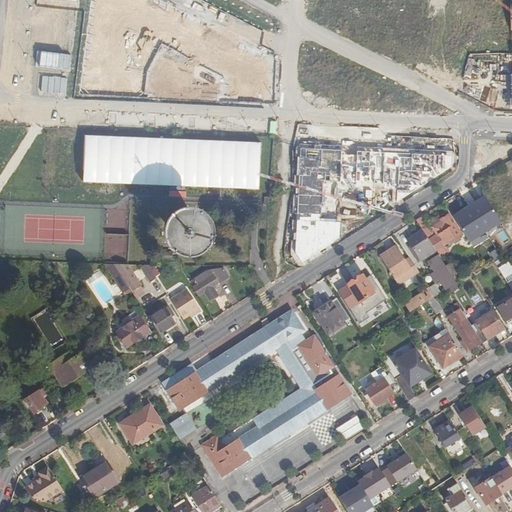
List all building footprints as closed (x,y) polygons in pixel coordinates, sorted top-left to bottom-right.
[(465,11),(466,0),(454,0),(453,10),(465,11)] [(464,17),(452,16),(447,53),(456,54),(459,36),(456,36),(457,22),(463,23),(464,17)] [(478,30),(472,29),(471,47),(491,49),(493,31),(487,31),(488,19),(479,18),(478,30)] [(452,60),(448,89),(465,91),(469,62),(452,60)] [(87,138),(85,182),(260,189),(261,145),(87,138)] [(396,143),(386,143),(393,153),(400,149),(396,143)] [(427,155),(421,159),(429,171),(435,167),(427,155)] [(378,169),(363,179),(379,203),(387,197),(386,195),(392,191),(378,169)] [(484,182),(478,186),(485,196),(486,199),(492,208),(503,202),(511,196),(500,176),(489,183),(494,190),(491,192),(484,182)] [(476,183),(471,186),(475,203),(485,196),(478,186),(476,183)] [(356,190),(342,199),(352,216),(367,207),(356,190)] [(466,210),(461,193),(453,198),(462,212),(466,210)] [(453,198),(444,203),(450,212),(451,212),(456,219),(464,214),(462,212),(453,198)] [(476,206),(482,215),(492,208),(486,199),(476,206)] [(332,201),(318,210),(318,211),(328,226),(342,217),(332,201)] [(492,208),(501,223),(511,217),(503,202),(492,208)] [(490,231),(501,223),(492,208),(482,215),(480,216),(490,231)] [(318,211),(294,226),(303,242),(328,226),(318,211)] [(480,240),(464,214),(456,219),(472,245),(480,240)] [(423,232),(439,257),(442,256),(445,248),(447,247),(447,246),(453,242),(454,243),(457,241),(458,236),(461,234),(449,216),(439,223),(437,221),(427,227),(422,218),(416,221),(423,232)] [(176,232),(176,235),(177,238),(178,240),(179,242),(181,244),(183,245),(186,246),(188,247),(191,247),(193,246),(196,245),(198,243),(200,241),(201,239),(202,236),(202,232),(201,230),(200,228),(199,225),(197,224),(195,222),(193,221),(191,221),(188,221),(186,221),(183,222),(181,224),(179,225),(178,228),(177,230),(176,232)] [(291,231),(274,242),(282,254),(298,243),(291,231)] [(439,257),(423,232),(408,241),(409,242),(407,244),(415,257),(423,252),(436,273),(432,276),(436,282),(440,280),(447,290),(456,285),(452,278),(446,268),(439,257)] [(418,273),(410,259),(406,262),(396,247),(395,248),(393,245),(386,250),(388,253),(381,257),(399,285),(418,273)] [(452,264),(446,268),(452,278),(459,274),(452,264)] [(150,283),(157,279),(149,265),(145,265),(141,268),(150,283)] [(130,289),(115,266),(107,271),(122,294),(130,289)] [(146,294),(128,267),(118,266),(137,295),(140,293),(142,296),(146,294)] [(193,288),(198,296),(204,293),(210,302),(218,296),(213,287),(228,278),(222,270),(207,273),(195,280),(198,285),(193,288)] [(363,276),(347,286),(359,303),(374,294),(363,276)] [(434,286),(429,290),(434,299),(440,295),(434,286)] [(186,289),(170,299),(183,320),(192,314),(193,316),(200,311),(186,289)] [(434,299),(429,290),(426,292),(429,297),(428,297),(431,301),(434,299)] [(407,305),(412,313),(427,303),(425,299),(422,295),(407,305)] [(431,301),(429,302),(437,314),(442,311),(434,299),(431,301)] [(511,299),(498,309),(506,321),(511,317),(511,299)] [(327,335),(350,321),(349,320),(337,300),(332,304),(331,303),(314,314),(327,335)] [(479,306),(467,314),(472,320),(483,312),(479,306)] [(168,307),(150,318),(160,333),(176,323),(171,314),(172,313),(168,307)] [(505,330),(493,311),(475,323),(482,333),(477,336),(481,343),(482,344),(505,330)] [(224,469),(227,473),(232,470),(256,455),(350,395),(339,376),(323,386),(320,381),(331,374),(329,370),(333,368),(321,347),(323,346),(316,335),(306,342),(300,333),(304,331),(292,312),(166,393),(179,412),(293,338),(299,347),(283,357),(290,366),(297,362),(301,369),(294,373),(301,383),(303,381),(308,389),(315,384),(318,390),(294,405),(290,400),(272,411),(271,409),(254,420),(258,427),(223,449),(216,438),(202,447),(215,467),(224,461),(228,466),(224,469)] [(467,352),(481,343),(477,336),(470,326),(461,312),(449,319),(462,340),(460,341),(467,352)] [(135,313),(128,317),(132,323),(126,327),(116,333),(126,348),(149,334),(135,313)] [(349,320),(350,321),(364,343),(368,341),(353,317),(349,320)] [(384,321),(377,325),(381,331),(387,327),(384,321)] [(470,326),(477,336),(482,333),(475,323),(470,326)] [(393,333),(390,327),(369,340),(377,352),(382,349),(378,342),(393,333)] [(443,369),(462,357),(449,335),(429,348),(443,369)] [(414,349),(408,353),(409,354),(398,361),(397,360),(391,364),(404,384),(414,378),(416,380),(424,375),(423,372),(427,369),(414,349)] [(68,355),(49,367),(62,387),(95,365),(86,352),(72,361),(68,355)] [(383,379),(365,391),(375,406),(393,395),(383,379)] [(43,389),(25,400),(34,415),(44,409),(42,407),(47,404),(44,399),(48,396),(43,389)] [(485,428),(472,407),(459,416),(472,436),(485,428)] [(146,408),(120,425),(133,445),(162,426),(154,415),(151,417),(146,408)] [(168,422),(177,440),(195,431),(187,413),(168,422)] [(355,416),(334,429),(341,441),(362,428),(355,416)] [(460,439),(449,422),(434,431),(445,448),(460,439)] [(392,450),(385,454),(390,461),(387,463),(393,473),(403,466),(392,450)] [(191,459),(188,455),(167,469),(168,471),(171,474),(178,470),(177,468),(191,459)] [(435,455),(432,459),(437,463),(440,459),(435,455)] [(224,461),(215,467),(222,477),(227,473),(224,469),(228,466),(224,461)] [(106,462),(81,478),(88,490),(81,495),(86,503),(119,482),(106,462)] [(43,504),(63,491),(49,468),(39,474),(41,477),(42,478),(36,482),(27,488),(35,501),(43,504)] [(424,468),(417,472),(432,495),(438,491),(424,468)] [(377,469),(333,495),(343,511),(361,511),(371,507),(367,500),(388,487),(377,469)] [(163,481),(172,476),(171,474),(168,471),(160,476),(163,481)] [(491,479),(475,489),(485,505),(501,495),(491,479)] [(464,511),(472,508),(457,485),(447,491),(450,496),(445,499),(448,504),(452,511),(464,511)] [(201,511),(211,511),(221,506),(216,498),(208,487),(192,497),(201,511)] [(125,501),(123,497),(115,502),(119,509),(123,506),(122,503),(125,501)] [(194,511),(188,501),(171,511),(194,511)]
